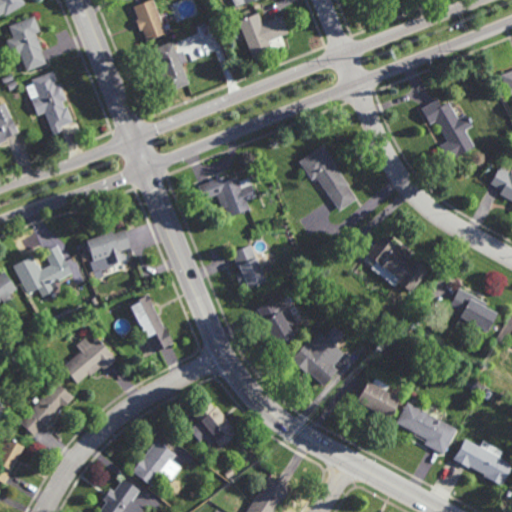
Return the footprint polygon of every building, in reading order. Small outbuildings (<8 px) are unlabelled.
[(0,0),(22,0),(24,2),(4,14),(0,7),(0,0)] [(152,0),(165,31),(145,40),(140,29),(138,30),(134,19),(136,18),(131,6),(144,0),(152,0)] [(262,22),(281,15),(288,32),(269,40),(273,51),(253,59),(237,21),(258,12),(262,22)] [(45,62),(26,70),(19,53),(12,56),(5,39),(12,36),(8,25),(33,15),(39,30),(34,32),(42,50),(41,50),(45,62)] [(177,52),(182,50),(186,62),(181,64),(188,84),(166,92),(159,74),(161,73),(151,48),(172,40),(177,52)] [(511,92),(507,95),(498,74),(511,68),(511,92)] [(54,84),(59,82),(65,99),(61,100),(63,106),(65,105),(72,121),(60,126),(62,132),(60,133),(59,131),(52,134),(43,112),(36,114),(30,97),(36,95),(30,78),(51,70),(55,80),(53,80),(54,84)] [(3,83),(1,77),(11,73),(13,78),(3,83)] [(9,90),(6,83),(15,79),(18,86),(9,90)] [(438,104),(445,100),(455,117),(461,113),(469,124),(461,129),(471,146),(446,161),(436,145),(443,140),(432,122),(428,124),(418,107),(434,97),(438,104)] [(3,138),(2,135),(0,136),(0,103),(4,102),(18,131),(3,138)] [(347,185),(345,186),(354,198),(337,210),(313,176),(310,179),(297,161),(321,144),(334,162),(331,164),(347,185)] [(510,173),(509,176),(511,177),(511,201),(497,193),(499,190),(487,183),(495,168),(497,169),(499,166),(510,173)] [(224,180),(236,176),(238,181),(247,177),(255,197),(246,201),(249,209),(228,217),(224,207),(222,208),(216,194),(202,199),(197,186),(222,176),(224,180)] [(275,216),(273,211),(281,208),(283,213),(275,216)] [(130,247),(118,251),(118,253),(122,252),(125,259),(110,264),(110,263),(96,268),(94,261),(92,261),(84,240),(110,231),(111,233),(124,229),(130,247)] [(410,261),(413,258),(427,269),(409,292),(396,282),(394,286),(369,267),(373,262),(364,255),(381,234),(395,244),(392,247),(410,261)] [(71,272),(57,280),(56,277),(26,293),(12,265),(31,255),(36,264),(38,263),(40,268),(49,264),(43,251),(56,244),(71,272)] [(265,282),(247,289),(238,266),(237,266),(231,253),(251,245),(265,282)] [(16,288),(9,294),(12,297),(3,304),(0,299),(0,272),(2,271),(16,288)] [(485,331),(470,323),(465,332),(454,325),(458,317),(458,316),(459,314),(446,308),(457,286),(486,302),(483,306),(495,313),(485,331)] [(169,344),(168,343),(158,348),(153,352),(127,304),(146,293),(173,341),(169,344)] [(272,336),(271,337),(262,322),(264,321),(261,314),(275,305),(271,298),(279,294),(284,302),(285,302),(297,322),(288,327),(294,338),(279,347),(272,336)] [(45,323),(40,314),(46,311),(51,320),(45,323)] [(418,327),(412,325),(414,317),(420,319),(418,327)] [(342,352),(332,364),(338,369),(324,385),(306,370),(306,371),(290,358),(305,340),(308,342),(317,331),(342,352)] [(115,358),(103,368),(100,365),(90,374),(88,372),(76,382),(62,365),(80,350),(75,344),(84,336),(89,342),(96,335),(115,358)] [(30,352),(22,344),(28,337),(36,345),(30,352)] [(389,385),(386,390),(400,398),(388,421),(368,410),(367,411),(353,404),(356,400),(355,399),(366,379),(371,382),(375,377),(389,385)] [(58,411),(57,410),(44,425),(42,423),(32,434),(18,421),(54,380),(72,395),(58,411)] [(477,394),(469,389),(474,381),(482,386),(477,394)] [(488,399),(482,396),(486,387),(493,391),(488,399)] [(442,453),(423,442),(424,440),(414,435),(415,433),(395,421),(406,400),(456,428),(442,453)] [(214,407),(216,405),(233,426),(231,427),(235,433),(230,437),(232,439),(221,448),(215,440),(209,445),(202,437),(198,440),(189,428),(198,420),(194,414),(209,401),(214,407)] [(14,456),(17,457),(10,469),(11,469),(3,482),(0,480),(0,432),(21,445),(14,456)] [(171,458),(180,466),(170,478),(161,471),(150,485),(133,472),(133,473),(130,470),(142,455),(156,438),(175,453),(171,458)] [(479,445),(482,439),(502,450),(499,456),(511,464),(501,485),(483,475),(484,473),(469,465),(468,467),(452,458),(455,453),(456,454),(464,438),(479,445)] [(226,476),(223,472),(230,467),(233,471),(226,476)] [(279,503),(277,502),(270,511),(243,511),(268,475),(289,488),(279,503)] [(131,499),(143,508),(140,511),(98,511),(97,511),(105,500),(101,498),(109,487),(112,490),(121,477),(138,489),(131,499)]
